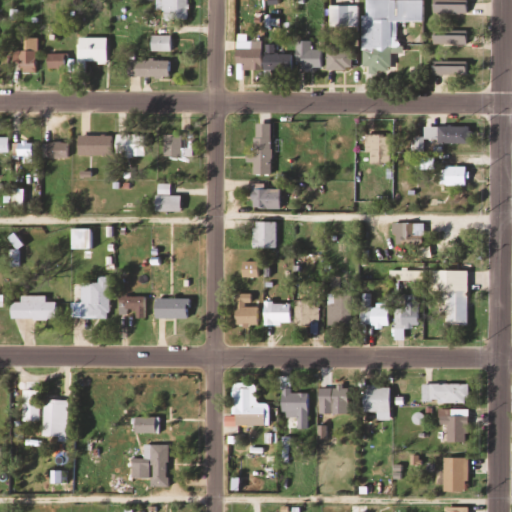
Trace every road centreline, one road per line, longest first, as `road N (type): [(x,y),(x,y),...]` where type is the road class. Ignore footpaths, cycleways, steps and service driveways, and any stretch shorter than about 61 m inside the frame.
road 1 (residential): [(218,511),(216,0)]
road 2 (residential): [(498,511),(498,0)]
road 3 (residential): [(0,355),(511,355)]
road 4 (residential): [(0,93),(511,93)]
